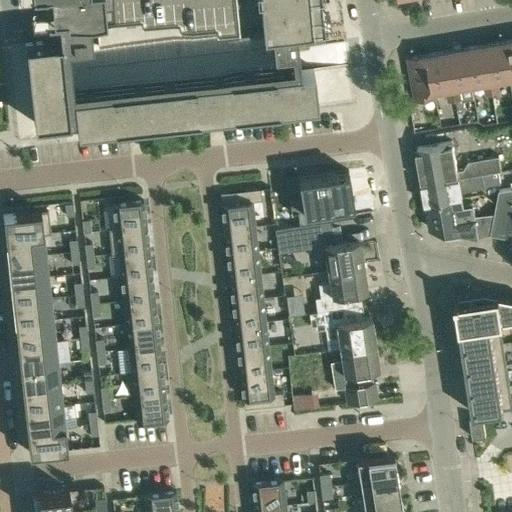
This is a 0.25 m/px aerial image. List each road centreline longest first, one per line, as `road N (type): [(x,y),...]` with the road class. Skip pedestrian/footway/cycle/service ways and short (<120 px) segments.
road 1 (residential): [(150,165),(183,456)]
road 2 (residential): [(235,447),(203,160)]
road 3 (residential): [(235,447),(438,426)]
road 4 (residential): [(387,140),(203,160)]
road 5 (residential): [(4,473),(183,456)]
road 6 (residential): [(438,426),(415,273)]
road 7 (residential): [(150,165),(0,181)]
road 8 (residential): [(511,18),(373,42)]
road 9 (residential): [(415,273),(387,140)]
